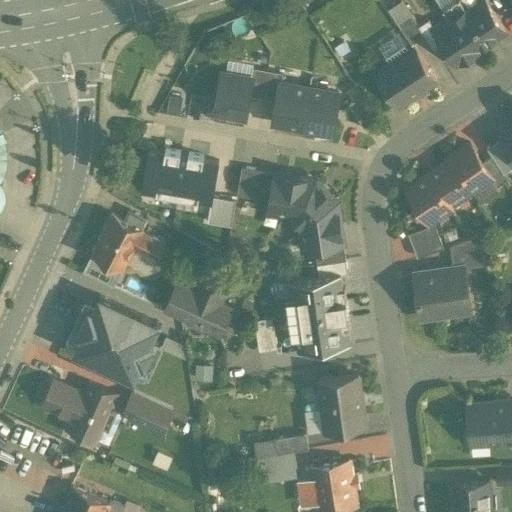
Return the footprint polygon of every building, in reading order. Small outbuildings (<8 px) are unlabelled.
[(418,23),(402,0),(397,0),(388,6),(411,42),(424,33),(418,23)] [(485,0),(480,0),(467,9),(460,0),(453,0),(442,7),(448,15),(471,49),(475,47),(476,48),(504,28),(485,0)] [(471,49),(448,15),(433,24),(432,25),(442,40),(455,60),(460,57),(460,58),(476,48),(475,47),(471,49)] [(428,16),(418,23),(424,33),(433,46),(442,40),(432,25),(433,24),(428,16)] [(397,30),(379,43),(390,60),(408,48),(397,30)] [(339,38),(330,44),(339,58),(348,52),(339,38)] [(390,60),(376,69),(398,102),(435,78),(413,45),(408,48),(390,60)] [(267,68),(252,65),(251,75),(252,75),(249,93),(263,95),(267,68)] [(282,70),(267,68),(263,95),(276,98),(279,80),(281,80),(282,70)] [(251,75),(221,70),(215,109),(245,114),(249,93),(252,75),(251,75)] [(281,80),(279,80),(276,98),(273,119),(302,124),(309,85),(281,80)] [(339,90),(309,85),(302,124),(332,130),(339,90)] [(375,117),(360,94),(348,102),(364,125),(375,117)] [(511,119),(499,128),(511,148),(511,119)] [(145,136),(138,187),(217,198),(224,147),(145,136)] [(450,156),(407,185),(430,219),(451,205),(449,202),(491,175),(492,174),(482,159),(469,140),(448,154),(450,156)] [(508,176),(492,153),(482,159),(492,174),(491,175),(496,183),(508,176)] [(275,169),(241,163),(236,192),(270,197),(275,169)] [(317,178),(314,180),(309,175),(275,169),(270,197),(268,209),(283,211),(276,223),(277,223),(284,212),(288,208),(304,225),(301,228),(289,235),(289,236),(301,229),(303,245),(314,243),(343,239),(338,205),(333,199),(336,197),(317,178)] [(124,216),(112,210),(91,250),(92,250),(122,266),(123,266),(135,242),(157,254),(165,239),(143,227),(144,226),(140,225),(145,215),(130,207),(124,216)] [(434,221),(408,230),(417,254),(443,244),(434,221)] [(480,231),(450,242),(454,264),(464,263),(464,265),(484,261),(480,231)] [(343,239),(314,243),(317,260),(345,256),(343,239)] [(122,266),(92,250),(83,268),(114,283),(122,266)] [(454,264),(442,266),(442,268),(414,272),(420,313),(467,307),(464,289),(467,289),(464,265),(464,263),(454,264)] [(346,306),(341,272),(291,279),(296,313),(346,306)] [(223,289),(199,278),(195,287),(178,279),(166,305),(191,316),(193,320),(203,325),(207,324),(219,329),(231,303),(219,298),(223,289)] [(100,293),(93,308),(86,304),(75,328),(82,331),(76,346),(134,373),(141,358),(148,361),(159,338),(151,334),(158,320),(100,293)] [(351,340),(346,306),(296,313),(301,347),(351,340)] [(358,371),(318,376),(326,426),(365,421),(358,371)] [(117,391),(88,378),(82,390),(54,377),(44,399),(72,411),(66,425),(105,443),(110,431),(100,426),(117,391)] [(173,406),(133,387),(122,411),(163,429),(173,406)] [(511,398),(468,401),(471,436),(488,435),(489,439),(511,437),(511,398)] [(306,430),(275,435),(277,449),(291,447),(308,444),(306,430)] [(277,449),(257,452),(261,477),(295,471),(291,447),(277,449)] [(349,456),(312,461),(319,506),(356,501),(349,456)] [(511,462),(496,464),(497,481),(511,479),(511,462)] [(490,511),(489,478),(450,480),(452,511),(490,511)] [(102,511),(108,498),(72,481),(58,511),(102,511)] [(118,511),(124,501),(110,495),(108,498),(102,511),(118,511)]
